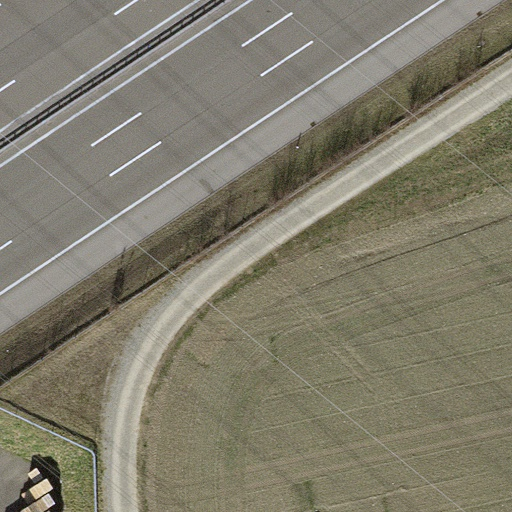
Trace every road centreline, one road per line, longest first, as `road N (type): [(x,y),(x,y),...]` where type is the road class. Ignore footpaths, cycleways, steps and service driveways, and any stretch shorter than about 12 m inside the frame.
road 1 (track): [(122,511),(118,467),(132,372),(172,301),(227,254),(511,72)]
road 2 (motorway): [(0,231),(349,0)]
road 3 (motorway): [(103,0),(0,68)]
